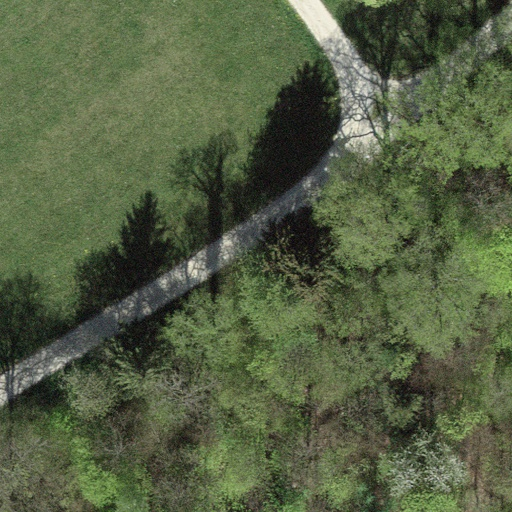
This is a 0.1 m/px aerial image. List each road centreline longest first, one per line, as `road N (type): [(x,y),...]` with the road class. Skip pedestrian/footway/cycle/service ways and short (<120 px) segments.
road 1 (track): [(0,379),(371,137)]
road 2 (track): [(371,137),(511,16)]
road 3 (track): [(303,0),(344,63),(371,137)]
